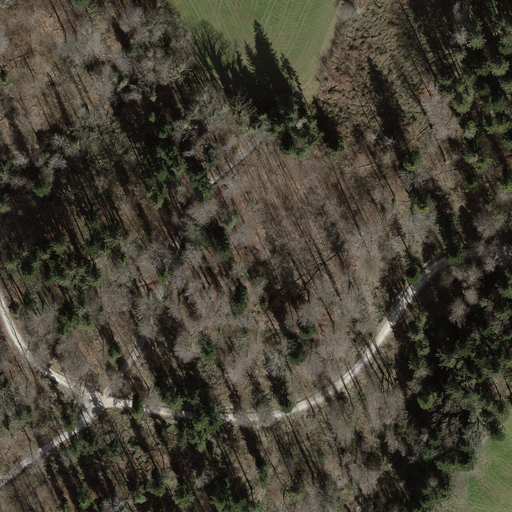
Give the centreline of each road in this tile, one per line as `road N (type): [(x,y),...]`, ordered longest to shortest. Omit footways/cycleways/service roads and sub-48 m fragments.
road 1 (track): [(342,0),(312,71),(296,90),(272,99),(262,134),(192,199),(135,357),(104,398)]
road 2 (track): [(511,252),(444,259),(352,373),(295,407),(230,418),(104,398)]
road 3 (track): [(104,398),(25,357),(0,301)]
road 4 (track): [(104,398),(0,483)]
